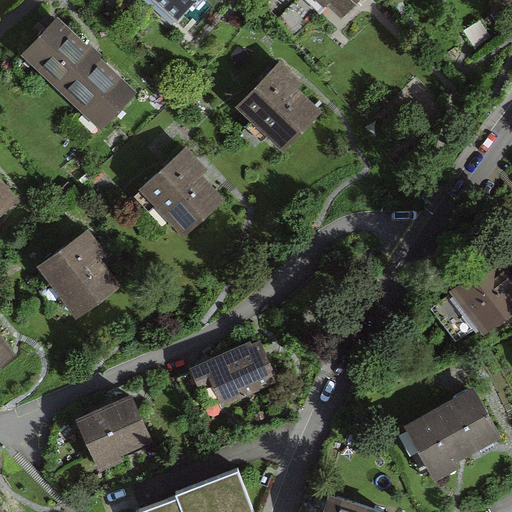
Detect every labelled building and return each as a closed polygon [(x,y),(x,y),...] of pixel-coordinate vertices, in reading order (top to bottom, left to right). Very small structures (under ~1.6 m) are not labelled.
[(192,0),(161,0),(178,15),(192,0)] [(308,0),(319,10),(326,3),(340,16),(354,0),(308,0)] [(71,14),(35,48),(105,123),(142,88),(71,14)] [(316,109),(273,65),(230,107),(274,151),(316,109)] [(207,164),(187,140),(139,182),(183,232),(226,195),(202,168),(207,164)] [(0,162),(0,215),(26,196),(0,162)] [(44,263),(80,313),(125,281),(108,258),(116,252),(96,225),(44,263)] [(511,295),(482,260),(422,310),(457,351),(511,305),(511,295)] [(0,364),(18,352),(1,328),(8,323),(0,311),(0,364)] [(282,381),(265,339),(204,364),(222,406),(282,381)] [(159,437),(139,391),(85,416),(106,462),(159,437)] [(488,442),(462,394),(390,432),(420,488),(452,472),(447,463),(488,442)] [(243,511),(260,506),(246,466),(182,488),(183,492),(142,507),(143,511),(243,511)] [(333,492),(328,511),(392,511),(393,508),(333,492)] [(0,511),(9,511),(0,493),(0,511)]
